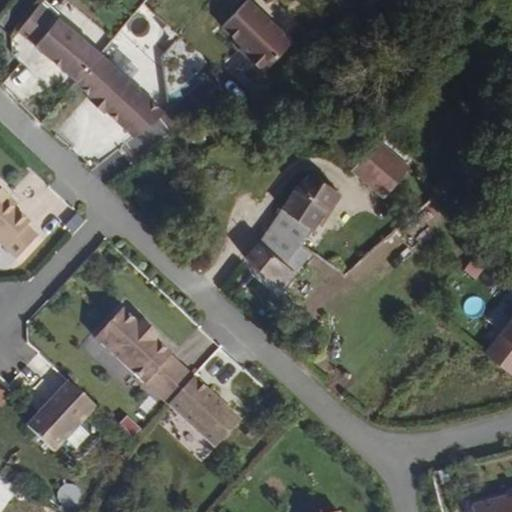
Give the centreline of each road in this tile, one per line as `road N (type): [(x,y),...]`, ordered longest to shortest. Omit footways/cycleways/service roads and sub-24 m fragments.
road 1 (residential): [(107,208),(360,436),(392,455)]
road 2 (residential): [(107,208),(0,323)]
road 3 (residential): [(0,105),(107,208)]
road 4 (residential): [(392,455),(511,426)]
